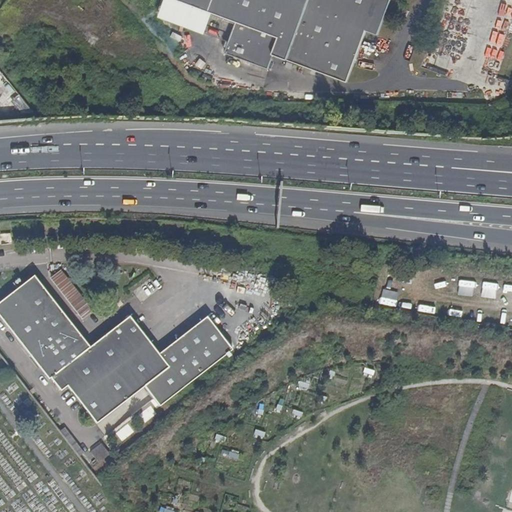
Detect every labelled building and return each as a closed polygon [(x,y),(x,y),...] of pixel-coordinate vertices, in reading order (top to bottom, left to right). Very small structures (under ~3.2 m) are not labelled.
[(175,0),(236,23),(225,54),(268,70),(273,56),(346,83),(365,32),(377,36),(390,0),(175,0)] [(93,312),(61,270),(50,279),(82,320),(93,312)] [(34,276),(0,302),(0,317),(49,379),(50,378),(61,391),(67,386),(96,424),(144,387),(159,406),(232,350),(206,317),(158,354),(129,317),(90,347),(34,276)] [(135,297),(152,283),(148,278),(130,291),(135,297)] [(254,437),(263,438),(264,432),(255,430),(254,437)]
